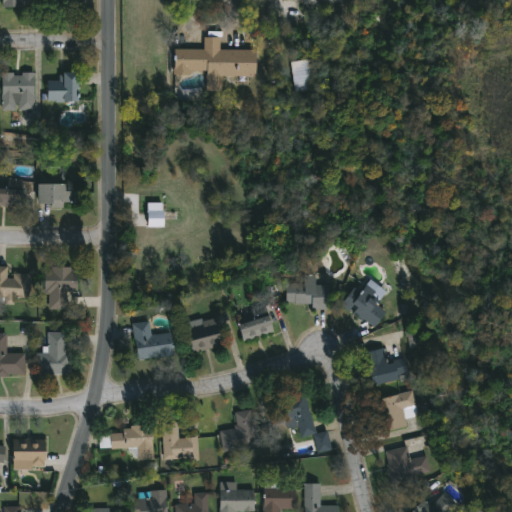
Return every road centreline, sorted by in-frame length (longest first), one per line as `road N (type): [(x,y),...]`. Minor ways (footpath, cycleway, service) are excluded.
road 1 (residential): [(106,0),(111,340),(62,511)]
road 2 (residential): [(0,411),(215,389),(325,359),(368,511)]
